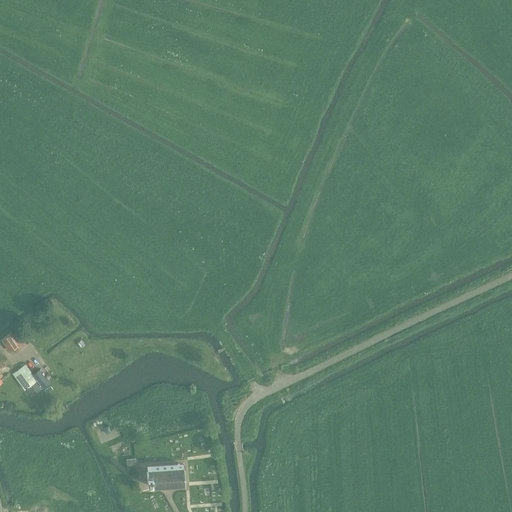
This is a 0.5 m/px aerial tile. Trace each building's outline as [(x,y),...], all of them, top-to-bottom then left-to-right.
[(10,351),(18,345),(24,341),(16,329),(10,333),(2,340),(10,351)] [(24,364),(14,372),(26,389),(36,381),(24,364)] [(39,369),(33,374),(43,387),(49,383),(39,369)] [(36,384),(29,389),(33,394),(40,389),(36,384)] [(127,460),(127,468),(137,467),(136,459),(127,460)] [(149,486),(185,484),(184,465),(148,468),(148,472),(146,472),(147,482),(148,482),(149,486)]
